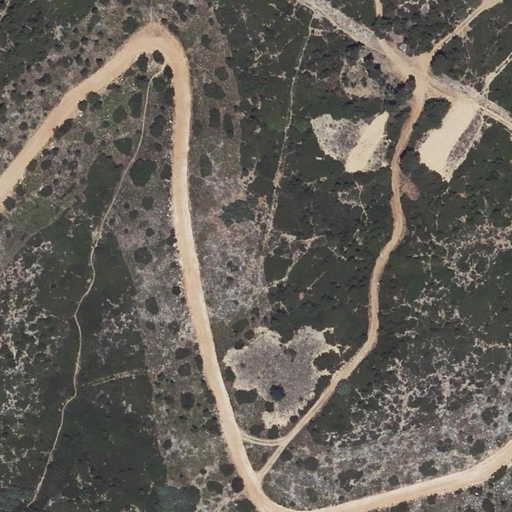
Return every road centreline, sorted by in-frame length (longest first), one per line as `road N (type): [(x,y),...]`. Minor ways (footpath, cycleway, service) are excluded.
road 1 (track): [(271,511),(230,428),(207,333),(183,189),(186,119),(176,56),(150,44),(122,53),(0,187)]
road 2 (track): [(511,448),(485,470),(335,511)]
